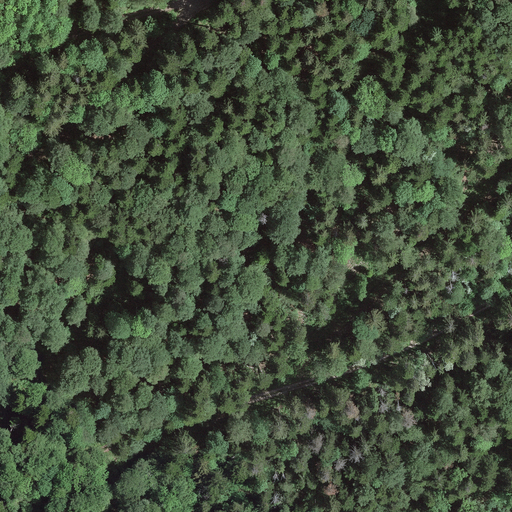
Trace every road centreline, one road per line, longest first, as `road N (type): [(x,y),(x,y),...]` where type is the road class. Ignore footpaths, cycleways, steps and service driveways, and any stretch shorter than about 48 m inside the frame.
road 1 (track): [(511,292),(410,345),(138,434),(0,499)]
road 2 (track): [(198,0),(0,64)]
